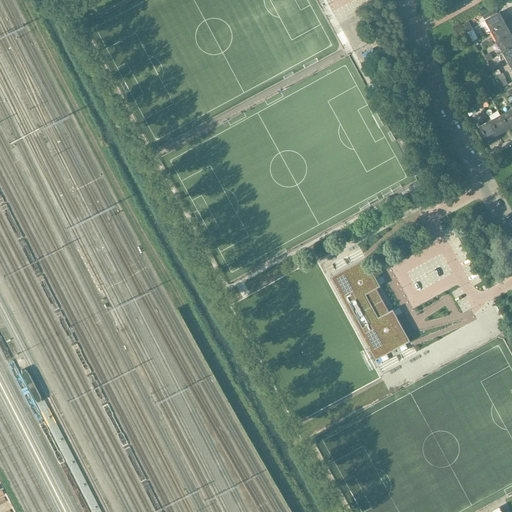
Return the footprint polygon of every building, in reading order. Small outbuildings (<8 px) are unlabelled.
[(356,0),(349,0),(332,8),(338,21),(361,10),(356,0)] [(495,14),(493,9),(482,15),(485,20),(495,14)] [(505,24),(499,12),(485,20),(491,31),(505,24)] [(468,21),(463,25),(466,32),(472,28),(468,21)] [(511,34),(505,24),(491,31),(497,42),(511,34)] [(511,47),(511,36),(511,34),(497,42),(503,53),(511,47)] [(511,47),(503,53),(509,64),(511,62),(511,47)] [(490,53),(484,56),(487,61),(493,58),(490,53)] [(473,107),(466,111),(469,116),(476,112),(473,107)] [(511,109),(500,115),(508,129),(511,127),(511,109)] [(500,115),(490,121),(498,135),(508,129),(500,115)] [(479,127),(487,141),(498,135),(490,121),(479,127)] [(457,239),(447,244),(471,288),(481,283),(457,239)] [(403,291),(450,268),(442,251),(394,274),(403,291)] [(332,264),(325,268),(332,281),(336,279),(382,364),(409,349),(389,311),(377,289),(364,264),(360,257),(336,271),(332,264)] [(414,309),(435,298),(431,292),(410,302),(414,309)] [(420,320),(433,349),(481,327),(468,298),(420,320)] [(22,377),(31,394),(33,398),(35,400),(36,402),(37,403),(37,402),(39,400),(40,401),(40,398),(39,396),(37,392),(30,378),(28,374),(27,372),(26,370),(23,368),(24,370),(21,371),(20,370),(21,373),(21,375),(22,377)]
